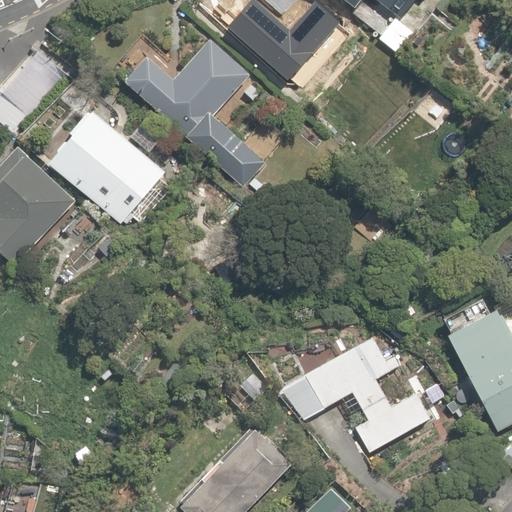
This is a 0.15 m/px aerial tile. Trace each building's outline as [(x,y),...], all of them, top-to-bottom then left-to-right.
[(411,0),(338,0),(349,7),(354,0),(371,0),(398,19),(411,0)] [(385,64),(350,35),(332,56),(343,65),(316,97),(349,125),(370,101),(381,111),(396,93),(412,106),(426,89),(398,66),(383,83),(375,76),(385,64)] [(247,72),(199,36),(167,79),(137,56),(116,85),(178,131),(170,142),(233,189),(257,157),(210,122),(247,72)] [(158,175),(78,107),(36,157),(116,225),(158,175)] [(69,202),(5,150),(0,156),(0,260),(13,271),(69,202)] [(511,263),(497,281),(511,294),(511,263)] [(511,357),(487,308),(441,331),(491,430),(511,419),(511,357)] [(396,363),(377,328),(273,386),(293,422),(348,391),(362,417),(351,423),(367,451),(429,416),(414,389),(388,404),(372,376),(396,363)] [(238,511),(281,466),(242,430),(171,508),(175,511),(238,511)]
